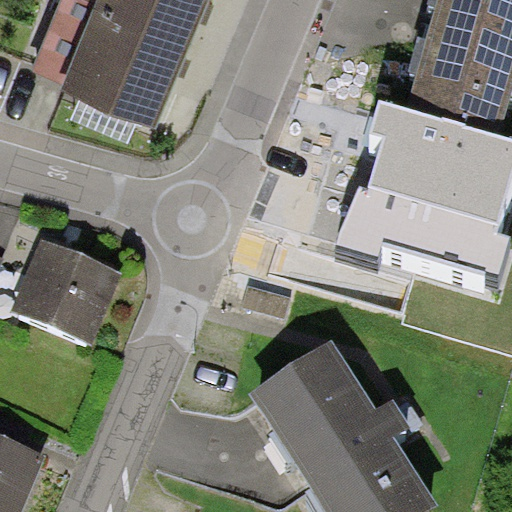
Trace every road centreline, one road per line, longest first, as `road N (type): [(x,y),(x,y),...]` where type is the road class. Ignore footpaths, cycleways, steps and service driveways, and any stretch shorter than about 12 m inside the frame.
road 1 (residential): [(194,218),(176,305),(91,511)]
road 2 (residential): [(290,0),(194,218)]
road 3 (residential): [(194,218),(0,165)]
